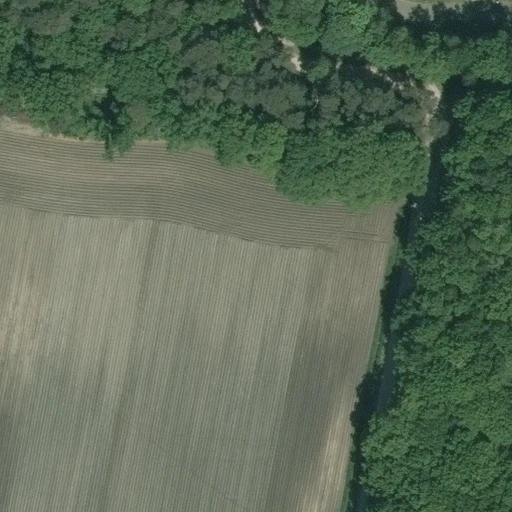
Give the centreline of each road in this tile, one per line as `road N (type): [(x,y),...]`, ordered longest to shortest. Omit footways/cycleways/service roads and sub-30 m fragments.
road 1 (track): [(243,0),(248,29),(272,55),(423,90),(437,112),(360,511)]
road 2 (track): [(434,198),(267,175),(238,157),(204,151),(0,142)]
